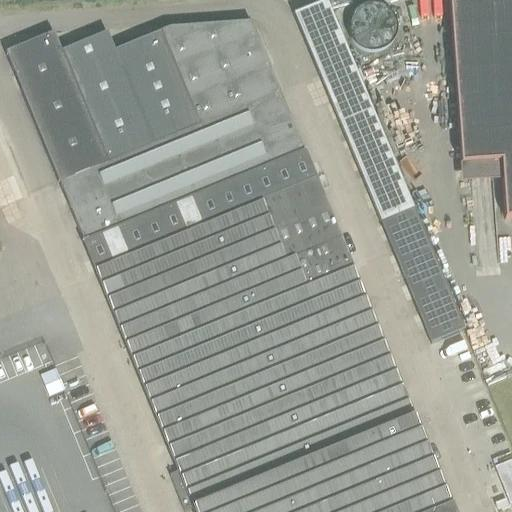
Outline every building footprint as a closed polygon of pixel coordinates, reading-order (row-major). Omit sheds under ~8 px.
[(505,216),(511,215),(511,0),(449,0),(461,163),(501,160),(505,216)] [(430,346),(463,332),(326,2),(293,16),(430,346)] [(373,27),(388,35),(399,14),(381,5),(376,14),(370,10),(361,27),(370,32),(373,27)] [(189,511),(192,511),(450,511),(249,25),(168,31),(114,53),(106,35),(60,53),(53,35),(5,54),(82,245),(177,475),(169,479),(182,511),(189,511)] [(7,380),(42,364),(36,350),(20,357),(21,361),(15,364),(17,369),(5,375),(7,380)] [(510,506),(511,505),(511,461),(494,469),(510,506)]
